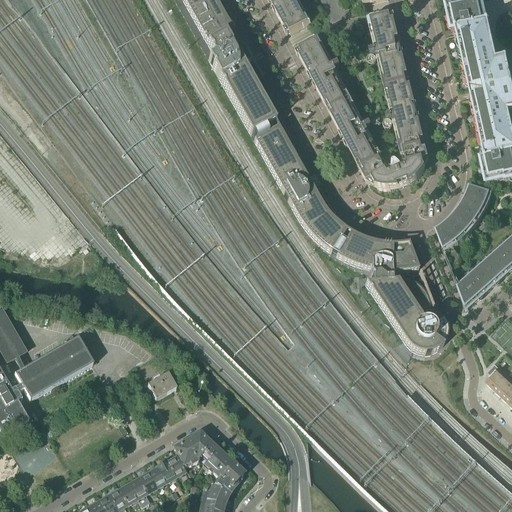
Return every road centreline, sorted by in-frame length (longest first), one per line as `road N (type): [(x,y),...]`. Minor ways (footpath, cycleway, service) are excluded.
road 1 (residential): [(41,511),(204,422),(262,470),(263,491),(244,511)]
road 2 (residential): [(420,230),(453,204),(464,174),(426,0)]
road 3 (residential): [(266,67),(342,209),(377,230),(420,230)]
road 4 (residential): [(401,5),(437,148),(432,187),(411,208)]
road 5 (residential): [(411,208),(377,207),(360,192),(289,54)]
road 6 (residential): [(511,442),(474,405),(460,339),(498,304)]
